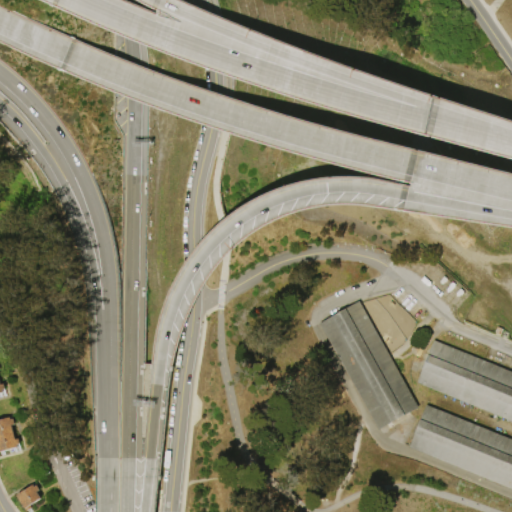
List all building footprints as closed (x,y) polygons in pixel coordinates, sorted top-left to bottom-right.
[(317,323),(357,301),(416,407),(376,430),(317,323)] [(511,372),(432,340),(415,382),(511,421),(511,372)] [(424,405),(511,440),(511,490),(407,447),(424,405)] [(0,453),(0,420),(10,418),(11,420),(14,419),(15,425),(12,426),(16,441),(20,440),(21,445),(17,446),(18,448),(0,453)] [(42,499),(31,506),(32,509),(27,511),(17,497),(33,486),(35,489),(38,487),(40,491),(38,493),(42,499)]
